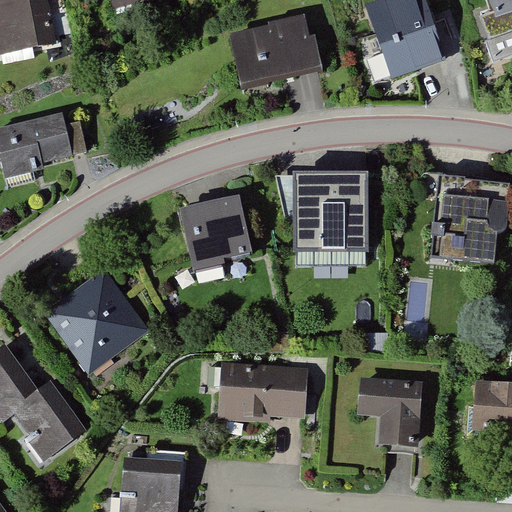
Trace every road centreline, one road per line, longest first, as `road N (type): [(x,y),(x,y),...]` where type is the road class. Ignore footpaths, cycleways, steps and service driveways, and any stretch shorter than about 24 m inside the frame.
road 1 (residential): [(0,277),(100,206),(186,167),(288,138),(408,129),(511,141)]
road 2 (residential): [(218,495),(453,511)]
